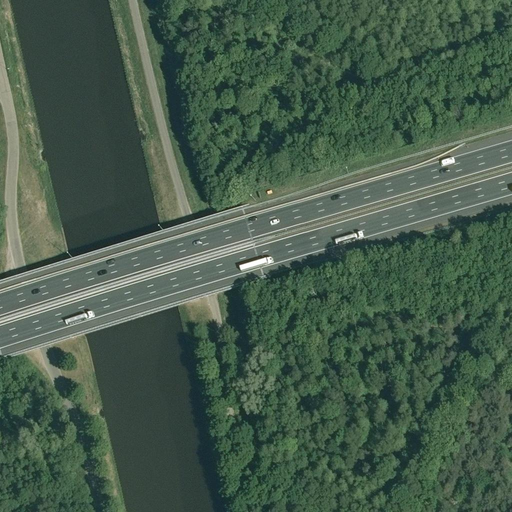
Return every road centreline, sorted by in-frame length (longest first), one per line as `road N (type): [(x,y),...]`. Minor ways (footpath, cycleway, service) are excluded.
road 1 (motorway): [(0,337),(511,183)]
road 2 (motorway): [(511,151),(0,304)]
road 3 (unclassified): [(249,511),(213,305),(133,0)]
road 4 (unclassified): [(101,511),(10,224),(11,141),(0,72)]
